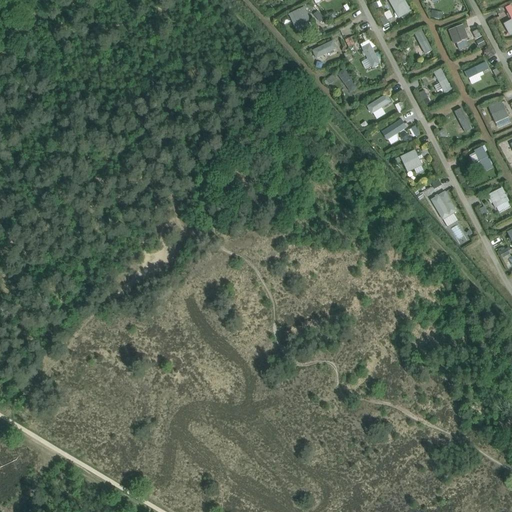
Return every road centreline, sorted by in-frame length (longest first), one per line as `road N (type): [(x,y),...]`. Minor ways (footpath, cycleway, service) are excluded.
road 1 (track): [(511,327),(288,72)]
road 2 (track): [(147,511),(0,424)]
